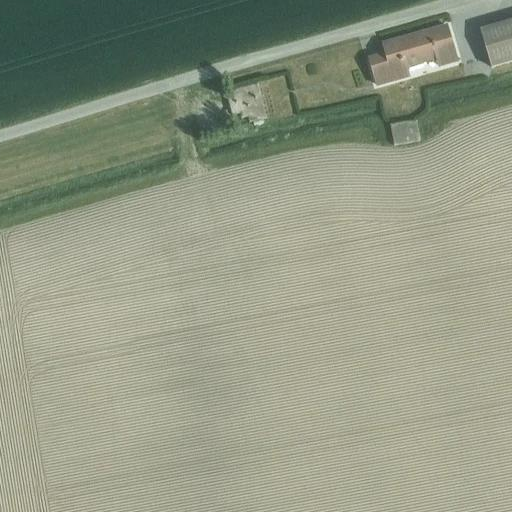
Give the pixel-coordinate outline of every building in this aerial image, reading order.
[(511,20),(481,29),(491,66),(511,60),(511,20)] [(386,54),(370,59),(378,87),(410,78),(408,69),(437,61),(439,68),(458,63),(448,26),(383,44),(386,54)] [(259,85),(231,91),(232,97),(228,98),(232,116),(240,114),(241,119),(249,117),(250,123),(267,119),(259,85)] [(189,119),(208,113),(202,92),(183,98),(189,119)] [(417,121),(391,125),(394,146),(420,142),(417,121)]
